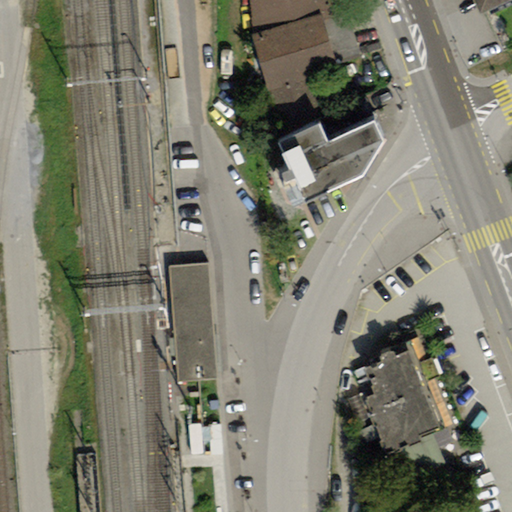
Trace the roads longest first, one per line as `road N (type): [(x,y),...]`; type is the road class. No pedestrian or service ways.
road 1 (residential): [(290,511),(296,389),(338,266),(370,213),(450,139)]
road 2 (primary): [(450,139),(508,284)]
road 3 (primary): [(400,0),(450,139)]
